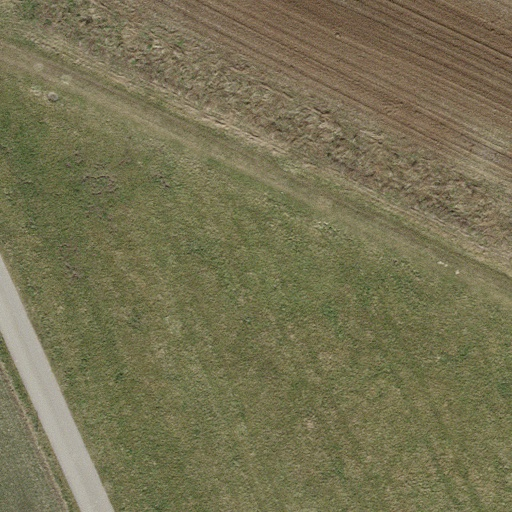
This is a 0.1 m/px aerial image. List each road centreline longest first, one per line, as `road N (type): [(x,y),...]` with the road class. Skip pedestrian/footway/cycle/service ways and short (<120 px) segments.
road 1 (track): [(0,51),(511,294)]
road 2 (track): [(99,511),(0,290)]
